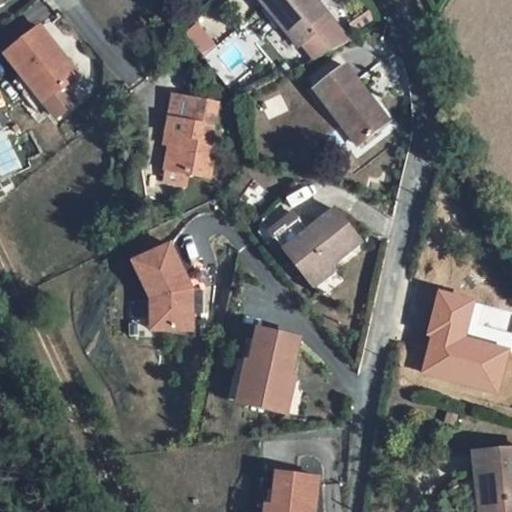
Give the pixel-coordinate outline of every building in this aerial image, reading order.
[(297,61),(310,78),(342,65),(302,14),(316,2),(314,0),(276,0),(251,19),(289,67),(297,61)] [(69,87),(54,66),(58,63),(38,35),(1,62),(16,81),(38,109),(58,95),(69,87)] [(69,87),(74,83),(58,63),(54,66),(69,87)] [(16,81),(7,88),(29,117),(38,109),(16,81)] [(336,93),(300,117),(340,175),(374,152),(336,93)] [(58,95),(38,109),(50,125),(69,111),(58,95)] [(163,159),(157,197),(182,200),(184,187),(207,191),(210,173),(202,172),(210,120),(166,113),(158,159),(163,159)] [(314,255),(292,274),(318,302),(364,261),(339,231),(314,255)] [(292,274),(314,255),(295,233),(273,253),(292,274)] [(156,327),(156,342),(186,343),(187,302),(166,257),(130,274),(147,311),(146,327),(156,327)] [(146,327),(146,342),(156,342),(156,327),(146,327)] [(245,376),(236,416),(276,425),(292,352),(252,343),(245,376)] [(231,373),(222,413),(236,416),(245,376),(231,373)] [(502,480),(505,511),(511,511),(511,455),(489,458),(492,480),(502,480)] [(505,511),(502,480),(492,480),(495,511),(505,511)] [(309,511),(312,490),(271,485),(267,511),(309,511)]
